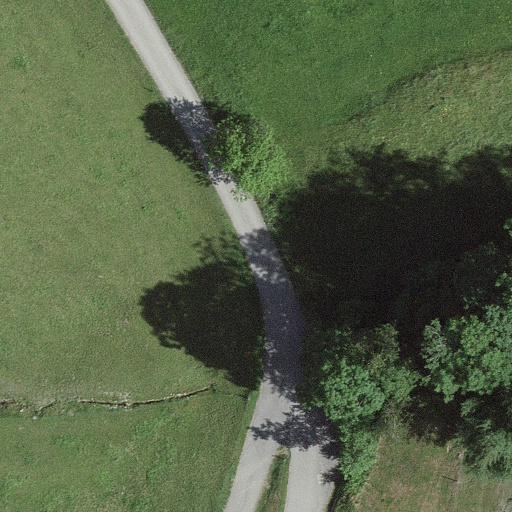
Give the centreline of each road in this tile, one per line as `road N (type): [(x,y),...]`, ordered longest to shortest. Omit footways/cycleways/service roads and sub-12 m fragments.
road 1 (unclassified): [(126,0),(215,152),(279,305),(295,376)]
road 2 (unclassified): [(295,376),(236,511)]
road 3 (unclassified): [(295,376),(304,489),(297,511)]
